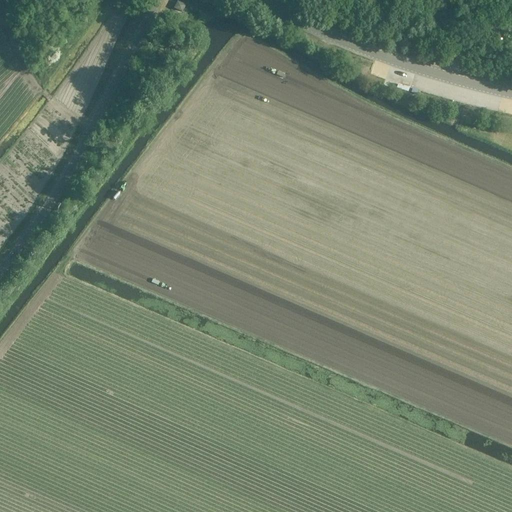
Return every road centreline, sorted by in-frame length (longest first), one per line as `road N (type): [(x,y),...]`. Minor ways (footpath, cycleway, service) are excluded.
road 1 (tertiary): [(0,269),(70,168),(156,0)]
road 2 (secondary): [(511,93),(441,75),(269,0)]
